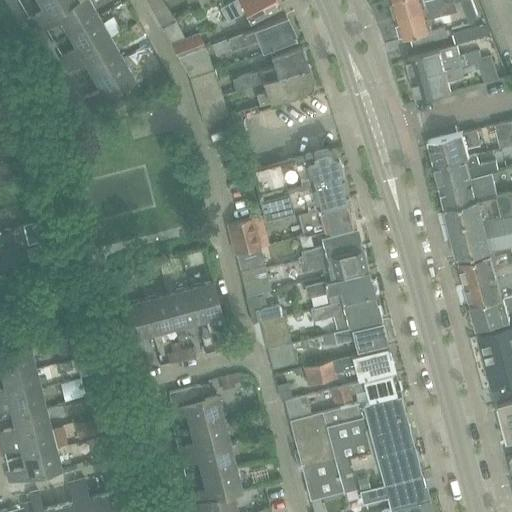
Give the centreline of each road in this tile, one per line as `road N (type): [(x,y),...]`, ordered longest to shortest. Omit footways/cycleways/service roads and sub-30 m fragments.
road 1 (residential): [(280,511),(209,219),(153,40),(131,0)]
road 2 (tertiary): [(478,511),(376,134)]
road 3 (tertiary): [(376,134),(322,0)]
road 4 (residential): [(511,100),(376,134)]
